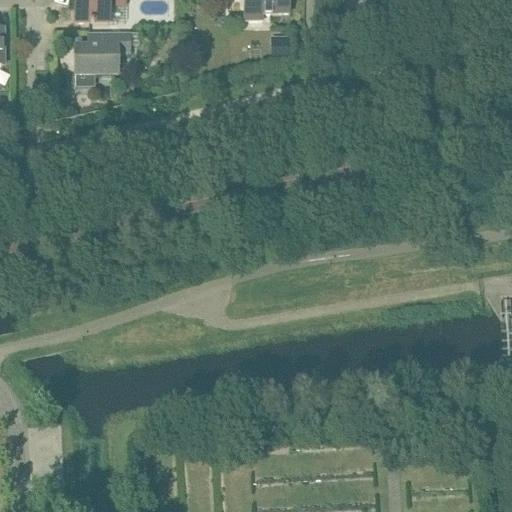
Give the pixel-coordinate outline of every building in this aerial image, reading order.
[(73,0),(74,25),(94,25),(108,25),(108,8),(124,8),(123,0),(73,0)] [(243,0),(244,23),(262,23),(262,17),(288,16),(287,0),(243,0)] [(139,34),(129,35),(129,48),(139,48),(139,34)] [(75,78),(117,77),(116,57),(129,56),(129,48),(129,35),(88,35),(88,37),(96,36),(96,48),(74,48),(75,78)] [(290,39),(274,39),(274,61),(290,61),(290,39)]
